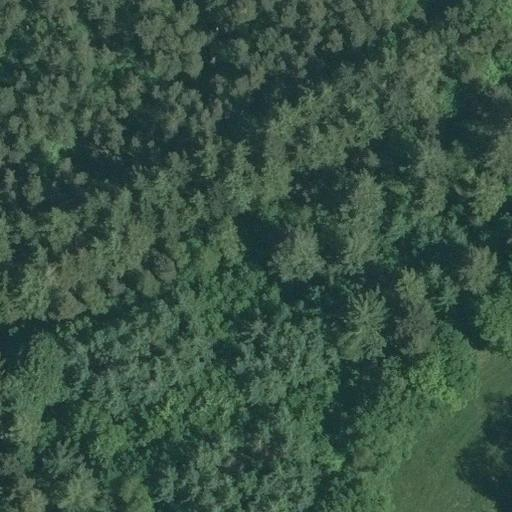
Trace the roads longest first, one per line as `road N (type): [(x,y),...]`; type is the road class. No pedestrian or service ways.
road 1 (track): [(0,347),(511,110)]
road 2 (track): [(0,323),(129,511)]
